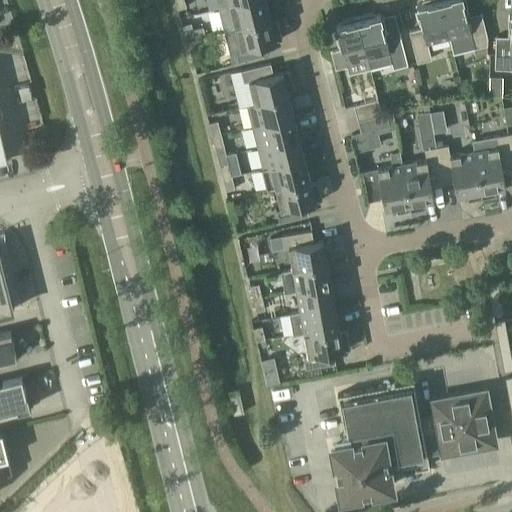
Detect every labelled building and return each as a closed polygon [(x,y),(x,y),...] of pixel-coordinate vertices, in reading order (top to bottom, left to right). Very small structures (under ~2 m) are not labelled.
[(184,0),(174,0),(177,9),(186,6),(184,0)] [(222,28),(269,17),(264,0),(246,0),(216,7),(222,28)] [(427,41),(448,36),(439,0),(422,0),(423,2),(417,3),(418,6),(415,6),(418,20),(421,19),(423,26),(409,30),(416,62),(431,58),(427,41)] [(439,0),(448,36),(452,53),(474,47),(487,44),(487,37),(481,12),(466,16),(465,8),(467,8),(465,0),(439,0)] [(373,12),(357,16),(367,56),(370,68),(391,62),(392,68),(407,64),(399,32),(385,36),(383,28),(386,28),(382,15),(380,15),(379,13),(373,14),(373,12)] [(494,68),(509,68),(511,68),(511,12),(511,15),(508,15),(508,28),(510,28),(510,36),(495,35),(494,68)] [(349,61),(367,56),(357,16),(341,20),(341,22),(335,24),(336,26),(334,27),(337,40),(339,39),(341,47),(330,50),(335,68),(350,64),(349,61)] [(269,17),(222,28),(230,63),(268,53),(265,42),(281,38),(277,19),(270,21),(269,17)] [(190,22),(182,24),(185,37),(194,35),(204,32),(202,27),(193,30),(190,22)] [(254,102),(288,94),(287,89),(294,87),(289,69),(273,73),(270,62),(240,69),(243,81),(248,80),(254,102)] [(254,102),(246,104),(251,125),(259,123),(293,114),(288,94),(254,102)] [(357,119),(381,113),(377,98),(353,104),(357,119)] [(386,112),(381,113),(357,119),(360,131),(389,124),(386,112)] [(404,113),(404,130),(424,130),(424,113),(404,113)] [(259,123),(251,125),(256,146),(264,144),(298,135),(293,114),(259,123)] [(212,135),(220,133),(217,120),(208,122),(212,135)] [(212,135),(215,148),(224,146),(220,133),(212,135)] [(511,158),(507,133),(472,139),(473,149),(482,196),(496,194),(495,187),(505,185),(501,165),(511,162),(511,158)] [(264,144),(256,146),(262,167),(304,156),(298,135),(264,144)] [(482,196),(473,149),(449,154),(448,143),(436,145),(441,175),(452,173),(456,194),(466,192),(467,199),(482,196)] [(426,158),(402,162),(410,209),(424,207),(423,200),(433,198),(429,178),(441,175),(436,145),(424,148),(426,158)] [(262,167),(261,167),(266,188),(275,186),(309,177),(304,156),(262,167)] [(219,164),(222,177),(231,175),(228,162),(219,164)] [(396,212),(410,209),(402,162),(377,167),(385,206),(394,205),(396,212)] [(231,175),(222,177),(225,190),(234,188),(231,175)] [(309,177),(275,186),(280,208),(276,209),(279,221),(308,214),(305,202),(321,198),(317,180),(310,182),(309,177)] [(292,268),(327,262),(326,257),(333,256),(329,238),(313,241),(311,229),(281,234),(283,246),(288,245),(292,268)] [(0,312),(13,309),(0,255),(0,312)] [(330,283),(327,262),(292,268),(280,270),(284,292),(296,289),(330,283)] [(493,315),(502,313),(496,282),(487,283),(493,315)] [(252,298),(261,296),(258,283),(249,285),(252,298)] [(300,311),(334,304),(330,283),(296,289),(300,311)] [(261,296),(252,298),(256,311),(265,308),(261,296)] [(292,334),(303,332),(338,326),(334,304),(300,311),(289,313),(292,334)] [(511,368),(511,367),(507,341),(502,317),(494,319),(503,370),(511,368)] [(265,338),(263,331),(261,325),(252,327),(256,340),(265,338)] [(303,332),(308,355),(303,355),(305,368),(335,362),(333,351),(349,348),(346,329),(339,330),(338,326),(303,332)] [(0,412),(18,408),(26,395),(21,377),(0,382),(0,361),(16,357),(10,331),(0,333),(0,412)] [(278,381),(273,357),(260,360),(266,384),(278,381)] [(423,413),(420,414),(413,378),(336,393),(343,428),(344,428),(357,425),(360,438),(332,443),(341,494),(392,484),(387,460),(399,458),(401,470),(429,465),(426,451),(442,449),(437,421),(428,422),(424,420),(423,413)] [(243,411),(242,406),(240,394),(238,388),(228,390),(233,414),(243,411)] [(437,421),(442,449),(443,451),(494,441),(484,390),(433,399),(435,411),(423,413),(424,420),(428,422),(437,421)] [(0,431),(0,474),(12,472),(2,431),(0,431)]
